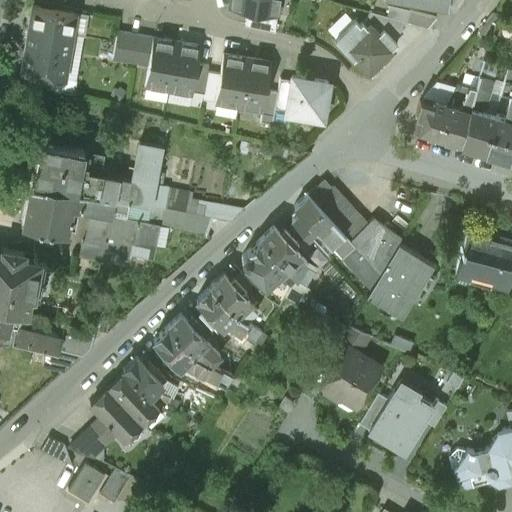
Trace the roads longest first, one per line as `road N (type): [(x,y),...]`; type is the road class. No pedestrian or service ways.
road 1 (residential): [(0,446),(347,134)]
road 2 (residential): [(375,108),(307,51),(199,19)]
road 3 (residential): [(511,189),(382,155),(347,134)]
road 4 (residential): [(449,511),(305,430)]
road 5 (residential): [(375,108),(480,0)]
